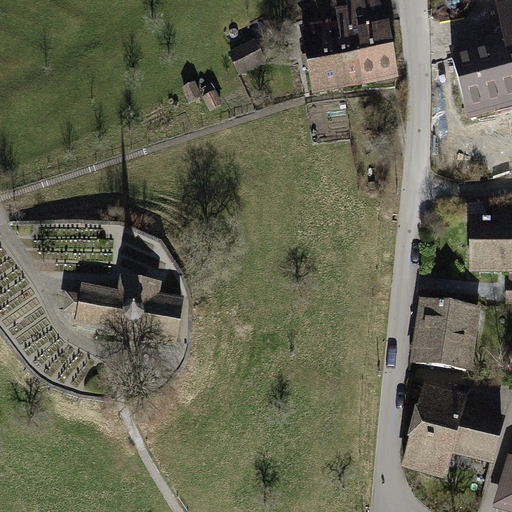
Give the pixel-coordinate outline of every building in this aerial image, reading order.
[(349,4),(362,84),(396,78),(387,27),(375,0),(349,4)] [(342,87),(362,84),(349,4),(331,7),(332,15),(337,14),(341,37),(334,38),(342,87)] [(453,55),(469,115),(511,104),(511,4),(497,8),(506,42),(453,55)] [(342,87),(334,38),(332,25),(301,30),(311,92),(342,87)] [(228,61),(238,81),(264,68),(254,48),(228,61)] [(190,103),(203,96),(196,80),(182,87),(190,103)] [(211,110),(223,104),(215,90),(203,96),(211,110)] [(472,222),(472,266),(491,266),(491,270),(511,270),(511,216),(494,217),(494,222),(472,222)] [(124,277),(121,294),(83,287),(81,297),(67,295),(64,312),(73,314),(71,324),(126,334),(123,348),(139,351),(140,341),(173,347),(181,304),(153,299),(156,283),(124,277)] [(416,364),(467,372),(476,312),(425,304),(416,364)] [(404,462),(447,473),(452,452),(491,462),(502,421),(464,411),(467,400),(423,389),(404,462)] [(511,468),(501,506),(511,508),(511,468)]
